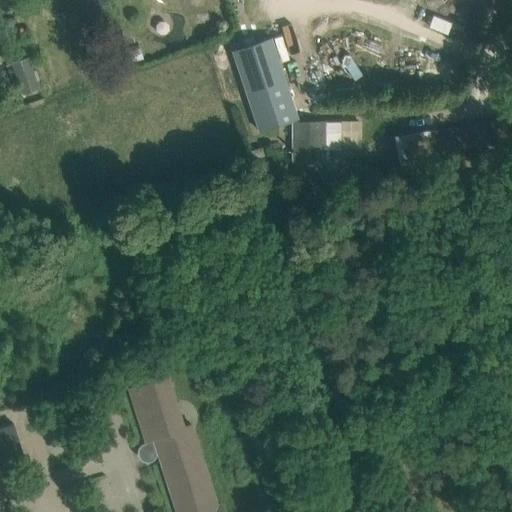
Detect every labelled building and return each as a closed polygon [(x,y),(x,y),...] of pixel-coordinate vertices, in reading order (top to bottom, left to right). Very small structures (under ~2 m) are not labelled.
[(107,0),(87,0),(92,18),(111,13),(107,0)] [(384,27),(373,64),(434,82),(445,45),(384,27)] [(271,37),(231,51),(258,132),(298,118),(271,37)] [(140,48),(129,51),(132,62),(143,59),(140,48)] [(28,60),(14,66),(23,94),(39,88),(28,60)] [(511,135),(509,119),(431,132),(437,171),(511,158),(511,135)] [(292,161),(305,161),(325,161),(325,148),(341,148),(341,121),(293,120),(292,161)] [(501,249),(511,251),(511,248),(511,235),(505,233),(501,249)] [(176,511),(222,511),(221,504),(217,505),(193,431),(191,425),(183,427),(175,402),(171,387),(167,376),(129,388),(144,437),(145,439),(145,440),(146,443),(143,444),(140,446),(138,449),(138,452),(139,456),(141,459),(145,460),(148,461),(152,459),(154,457),(156,455),(156,452),(155,449),(156,449),(157,449),(159,455),(160,458),(161,463),(176,511)] [(13,424),(0,428),(0,463),(23,456),(13,424)]
